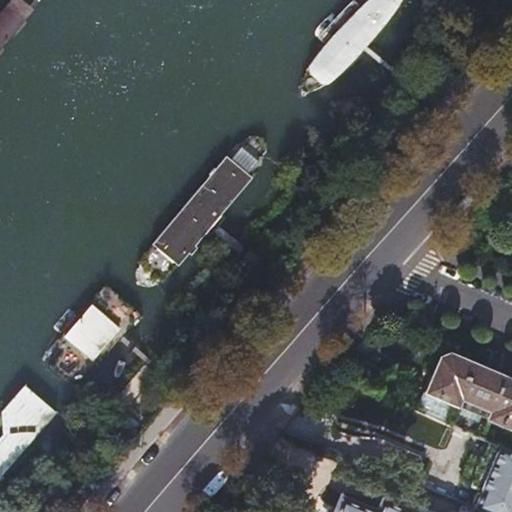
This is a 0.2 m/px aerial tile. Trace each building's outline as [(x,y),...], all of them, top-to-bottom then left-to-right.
[(134,268),(134,285),(144,292),(160,288),(263,159),(264,152),(262,146),(254,142),(242,140),(146,248),(134,268)] [(97,295),(45,354),(88,391),(148,326),(145,315),(134,310),(122,309),(117,311),(116,301),(106,296),(97,295)] [(430,378),(416,409),(447,422),(455,403),(511,426),(511,378),(487,368),(456,355),(442,349),(430,378)] [(34,378),(0,416),(0,485),(69,408),(34,378)] [(511,504),(511,451),(498,445),(496,448),(486,444),(477,466),(469,484),(479,488),(478,491),(511,504)] [(411,511),(377,498),(371,511),(411,511)]
